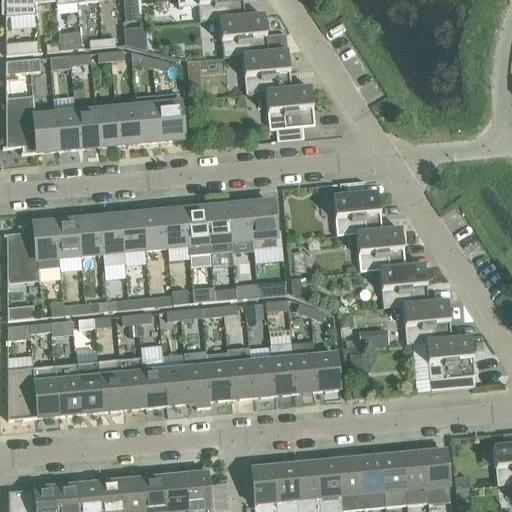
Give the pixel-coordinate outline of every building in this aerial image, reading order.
[(34,18),(35,18),(32,0),(5,0),(1,0),(1,17),(5,17),(5,20),(34,18)] [(32,0),(35,18),(34,7),(55,5),(54,0),(32,0)] [(135,0),(122,0),(123,11),(136,9),(135,0)] [(219,23),(264,18),(244,20),(242,0),(177,0),(178,9),(198,8),(199,25),(219,23)] [(219,23),(222,61),(287,55),(287,54),(268,56),(264,18),(219,23)] [(144,30),(124,32),(125,48),(145,53),(144,30)] [(115,41),(102,42),(102,50),(115,49),(115,41)] [(102,50),(102,42),(89,43),(89,51),(102,50)] [(5,59),(38,56),(37,44),(6,47),(6,46),(5,46),(5,59)] [(72,45),(59,46),(59,54),(72,53),(72,45)] [(59,54),(59,46),(46,47),(46,55),(59,54)] [(124,63),(123,54),(110,55),(111,64),(124,63)] [(98,65),(111,64),(110,55),(97,56),(98,65)] [(242,59),(246,97),(310,91),(310,90),(291,92),(287,55),(222,61),(223,61),(242,59)] [(90,57),(69,59),(70,68),(91,66),(90,57)] [(56,60),(49,61),(51,73),(70,71),(70,68),(69,59),(56,60)] [(140,67),(152,71),(155,62),(142,59),(140,67)] [(40,75),(39,62),(31,63),(32,75),(40,75)] [(167,65),(155,62),(152,71),(165,74),(167,65)] [(32,75),(31,63),(5,65),(5,78),(32,75)] [(269,134),(270,134),(276,133),(277,145),(303,142),(302,130),(314,129),(310,91),(246,97),(265,96),(269,134)] [(179,97),(155,99),(159,144),(183,142),(180,113),(179,97)] [(38,155),(32,98),(31,98),(32,101),(5,104),(6,150),(2,150),(2,152),(20,150),(21,157),(38,155)] [(135,101),(136,111),(139,146),(159,144),(155,99),(135,101)] [(136,111),(115,113),(119,148),(139,146),(136,111)] [(115,113),(95,114),(98,150),(119,148),(115,113)] [(98,150),(95,114),(75,116),(78,152),(98,150)] [(75,116),(55,118),(58,154),(78,152),(75,116)] [(35,120),(34,120),(38,155),(58,154),(55,118),(35,120)] [(378,196),(366,197),(365,185),(339,187),(340,199),(333,200),(336,239),(401,232),(381,234),(378,196)] [(272,206),(249,208),(253,253),(276,250),(273,217),(272,206)] [(249,208),(227,210),(231,245),(252,243),(252,253),(253,253),(249,208)] [(206,212),(210,257),(232,255),(231,245),(227,210),(206,212)] [(206,212),(184,214),(188,249),(189,259),(210,257),(206,212)] [(188,249),(184,214),(163,216),(166,251),(188,249)] [(163,216),(141,218),(145,253),(166,251),(163,216)] [(145,253),(141,218),(120,220),(123,255),(124,255),(145,253)] [(120,220),(98,222),(102,257),(103,257),(104,269),(125,267),(124,255),(123,255),(120,220)] [(98,222),(77,224),(80,259),(102,257),(98,222)] [(80,259),(77,224),(55,226),(59,261),(80,259)] [(55,226),(34,228),(38,273),(39,273),(60,271),(59,261),(55,226)] [(38,273),(34,228),(18,230),(18,231),(20,231),(21,237),(3,238),(4,240),(7,239),(7,285),(38,282),(39,285),(38,273)] [(356,237),(360,275),(424,269),(424,268),(404,270),(401,232),(336,239),(356,237)] [(305,268),(292,270),(292,277),(306,276),(305,268)] [(428,306),(424,269),(360,275),(379,273),(383,311),(447,305),(447,304),(428,306)] [(290,280),(291,296),(300,295),(299,279),(290,280)] [(285,285),(265,287),(266,299),(270,299),(287,297),(285,285)] [(256,287),(235,289),(235,293),(236,302),(257,300),(257,291),(256,287)] [(213,291),(192,293),(193,306),(214,304),(214,295),(213,291)] [(187,293),(171,295),(171,299),(172,308),(189,307),(187,293)] [(235,293),(227,294),(214,295),(214,304),(236,302),(235,293)] [(172,308),(171,299),(158,301),(159,310),(172,308)] [(141,302),(128,303),(129,312),(142,311),(141,302)] [(129,312),(128,303),(115,305),(116,314),(129,312)] [(279,304),(265,306),(266,315),(279,313),(279,304)] [(402,310),(406,347),(470,341),(470,340),(451,342),(447,305),(383,311),(402,310)] [(98,306),(85,307),(86,317),(99,315),(98,306)] [(295,315),(308,320),(311,311),(299,306),(295,315)] [(86,317),(85,307),(72,309),(73,318),(86,317)] [(261,307),(245,308),(246,321),(263,320),(261,307)] [(236,308),(222,310),(223,319),(236,318),(236,308)] [(7,324),(34,321),(33,309),(7,311),(7,324)] [(51,320),(64,319),(63,310),(50,311),(51,320)] [(223,319),(222,310),(209,311),(210,320),(223,319)] [(324,316),(311,311),(308,320),(320,324),(324,316)] [(193,313),(179,314),(180,323),(194,322),(193,313)] [(180,323),(179,314),(166,315),(167,324),(180,323)] [(151,326),(150,317),(136,318),(137,327),(151,326)] [(349,317),(339,318),(341,329),(350,328),(349,317)] [(121,328),(137,327),(136,318),(121,319),(121,328)] [(110,330),(109,320),(93,322),(94,331),(110,330)] [(78,333),(94,331),(93,322),(78,323),(78,333)] [(66,325),(65,325),(66,339),(73,339),(72,324),(66,325)] [(30,337),(35,337),(51,335),(50,326),(29,328),(30,337)] [(30,337),(29,328),(7,330),(7,344),(30,342),(30,337)] [(368,336),(358,337),(360,351),(370,350),(388,349),(386,335),(368,336)] [(426,346),(429,384),(430,384),(431,395),(473,391),(472,380),(474,379),(470,341),(406,347),(406,348),(426,346)] [(291,347),(270,349),(270,351),(271,364),(274,398),(296,396),(292,362),(291,347)] [(248,351),(227,353),(227,356),(231,402),(253,400),(249,366),(248,353),(248,351)] [(205,355),(183,357),(185,372),(188,406),(195,406),(195,412),(210,410),(209,404),(205,358),(205,355)] [(227,356),(205,358),(209,404),(231,402),(227,356)] [(336,358),(314,360),(317,394),(339,392),(336,358)] [(32,359),(7,361),(7,374),(8,424),(37,421),(33,371),(32,359)] [(314,360),(292,362),(296,396),(317,394),(314,360)] [(140,361),(119,363),(124,413),(145,410),(141,365),(140,361)] [(119,363),(97,365),(102,415),(124,413),(119,363)] [(141,365),(145,410),(167,408),(163,374),(162,363),(141,365)] [(271,364),(249,366),(253,400),(274,398),(271,364)] [(97,365),(76,367),(81,417),(102,415),(97,365)] [(76,367),(54,369),(59,419),(81,417),(76,367)] [(54,369),(33,371),(37,421),(59,419),(54,369)] [(185,372),(163,374),(167,408),(188,406),(185,372)] [(354,402),(368,401),(367,388),(353,390),(354,402)] [(511,447),(493,450),(497,488),(511,486),(511,447)] [(450,505),(445,455),(423,457),(427,491),(428,507),(450,505)] [(405,493),(427,491),(423,457),(402,459),(405,493)] [(402,459),(380,461),(385,510),(406,508),(405,493),(402,459)] [(363,511),(385,510),(380,461),(359,463),(363,511)] [(363,511),(359,463),(337,465),(341,511),(363,511)] [(341,511),(337,465),(316,467),(320,511),(341,511)] [(320,511),(316,467),(294,469),(298,511),(320,511)] [(298,511),(294,469),(273,471),(276,511),(298,511)] [(192,478),(185,479),(187,511),(210,511),(207,477),(206,477),(205,471),(192,472),(192,478)] [(276,511),(273,471),(251,473),(254,511),(276,511)] [(105,487),(99,487),(100,511),(122,511),(120,485),(119,479),(105,481),(105,487)] [(166,511),(187,511),(185,479),(163,481),(166,511)] [(467,491),(466,479),(454,480),(455,492),(467,491)] [(144,511),(166,511),(163,481),(142,483),(144,511)] [(122,511),(144,511),(142,483),(120,485),(122,511)] [(79,511),(100,511),(99,487),(77,489),(79,511)] [(57,511),(79,511),(77,489),(56,491),(57,511)] [(57,511),(56,491),(34,493),(35,511),(57,511)] [(467,491),(455,492),(456,508),(468,507),(467,491)] [(8,511),(35,511),(34,493),(8,496),(8,511)]
